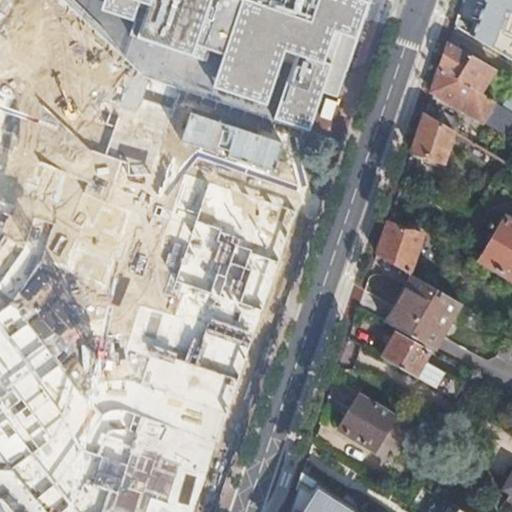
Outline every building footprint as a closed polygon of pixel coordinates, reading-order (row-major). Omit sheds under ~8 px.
[(0,0),(0,93),(26,110),(45,80),(1,52),(33,0),(32,0),(0,0)] [(103,0),(101,8),(136,20),(132,38),(207,63),(212,51),(226,55),(213,86),(265,105),(285,51),(297,54),(274,120),(309,132),(323,93),(338,99),(369,1),(366,0),(103,0)] [(511,0),(486,0),(473,37),(511,60),(511,0)] [(487,82),(494,71),(449,44),(440,70),(479,94),(487,82)] [(511,120),(511,115),(501,108),(479,94),(440,70),(432,94),(501,138),(511,120)] [(457,125),(428,106),(424,115),(454,133),(457,125)] [(443,164),(455,133),(454,133),(424,115),(411,154),(443,164)] [(114,229),(0,128),(0,162),(54,209),(35,231),(79,269),(114,229)] [(189,238),(230,265),(286,181),(245,154),(189,238)] [(0,224),(11,213),(0,203),(0,224)] [(511,223),(505,219),(479,261),(511,280),(511,223)] [(387,225),(376,257),(408,276),(421,237),(387,225)] [(385,326),(435,354),(462,307),(413,278),(385,326)] [(153,284),(125,320),(173,357),(200,321),(153,284)] [(191,339),(253,374),(273,339),(211,303),(191,339)] [(381,361),(412,379),(447,398),(459,377),(425,357),(426,355),(395,336),(381,361)] [(0,429),(24,392),(3,378),(19,352),(0,339),(0,429)] [(180,360),(204,377),(218,357),(194,341),(180,360)] [(90,482),(33,445),(68,391),(51,380),(10,443),(22,451),(11,468),(71,507),(83,489),(110,507),(184,391),(159,375),(90,482)] [(217,379),(199,407),(231,426),(248,397),(217,379)] [(395,420),(358,397),(338,431),(375,453),(395,420)] [(186,461),(176,476),(210,497),(219,481),(186,461)] [(511,469),(507,467),(496,489),(511,497),(511,469)] [(162,468),(152,483),(182,502),(192,486),(162,468)] [(354,511),(319,490),(304,511),(354,511)] [(147,511),(129,499),(119,511),(147,511)]
